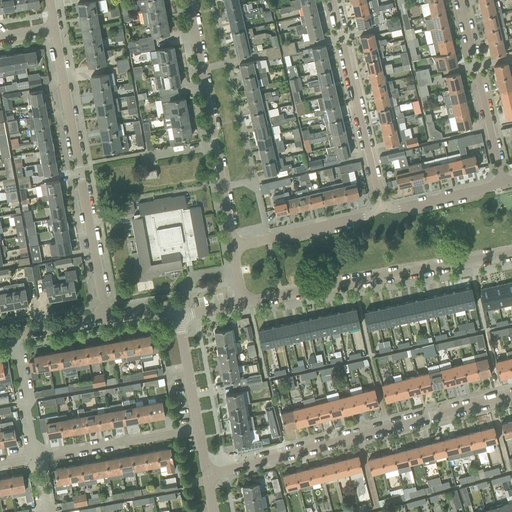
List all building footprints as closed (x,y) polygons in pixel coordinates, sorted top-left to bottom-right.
[(15,10),(13,0),(1,0),(3,12),(15,10)] [(25,0),(13,0),(15,10),(27,8),(25,0)] [(100,0),(102,0),(92,0),(93,1),(77,4),(80,16),(96,14),(102,13),(100,0)] [(145,0),(147,5),(138,7),(139,13),(142,12),(164,8),(162,0),(145,0)] [(223,0),(226,8),(240,5),(238,0),(223,0)] [(280,8),(279,9),(280,14),(292,11),(292,10),(298,9),(298,10),(302,9),(304,15),(317,12),(314,0),(291,6),(280,8)] [(444,12),(443,5),(446,5),(444,0),(438,0),(429,2),(424,3),(421,4),(424,17),(432,15),(444,12)] [(368,10),(366,1),(352,4),(355,16),(379,11),(385,9),(384,5),(378,6),(371,8),(372,9),(368,10)] [(500,7),(494,8),(492,1),(480,4),(483,17),(495,14),(501,13),(500,7)] [(242,14),(240,5),(226,8),(229,20),(252,15),(252,14),(259,13),(258,8),(251,9),(251,10),(245,12),(245,13),(242,14)] [(164,8),(142,12),(144,25),(150,24),(166,21),(164,8)] [(379,22),(378,16),(380,15),(379,11),(355,16),(358,29),(372,26),(371,24),(379,22)] [(320,25),(317,12),(304,15),(300,16),(302,24),(295,26),(296,30),(320,25)] [(447,25),(444,12),(432,15),(424,17),(422,17),(425,31),(430,30),(435,29),(435,28),(447,25)] [(501,13),(495,14),(483,17),(486,30),(498,27),(504,26),(502,18),(506,17),(505,12),(501,13)] [(98,26),(96,14),(80,16),(82,29),(98,26)] [(254,19),(252,15),(229,20),(231,32),(245,29),(243,20),(246,19),(247,21),(254,19)] [(386,20),(387,26),(400,23),(399,17),(386,20)] [(168,34),(166,21),(150,24),(153,36),(168,34)] [(401,29),(400,23),(387,26),(389,32),(401,29)] [(323,37),(320,25),(296,30),(297,35),(303,33),(303,34),(308,33),(310,40),(323,37)] [(450,38),(447,25),(435,28),(435,29),(430,30),(433,43),(438,41),(450,38)] [(100,38),(98,26),(82,29),(84,41),(100,38)] [(507,39),(504,26),(498,27),(486,30),(487,38),(486,38),(485,40),(486,44),(489,44),(489,43),(502,40),(507,39)] [(265,33),(257,35),(253,36),(252,28),(245,29),(231,32),(234,45),(259,39),(261,38),(261,39),(266,38),(265,33)] [(385,39),(380,41),(379,39),(375,40),(373,34),(360,37),(363,49),(383,45),(386,44),(385,39)] [(103,51),(100,38),(84,41),(87,54),(103,51)] [(417,38),(413,39),(408,40),(410,48),(415,47),(419,46),(417,38)] [(454,51),(450,38),(438,41),(433,43),(436,56),(441,54),(454,51)] [(257,52),(255,44),(260,43),(259,39),(234,45),(237,57),(257,52)] [(505,54),(502,40),(489,43),(489,44),(492,57),(505,54)] [(281,45),(282,51),(295,48),(294,42),(281,45)] [(325,45),(315,47),(311,48),(308,49),(310,57),(303,58),(304,63),(328,57),(325,45)] [(384,50),(383,45),(363,49),(365,61),(379,58),(384,57),(382,50),(384,50)] [(266,49),(267,54),(280,51),(278,46),(266,49)] [(173,47),(163,49),(149,51),(151,64),(159,63),(175,60),(173,47)] [(23,53),(26,66),(38,64),(35,48),(23,50),(23,53)] [(296,54),(295,48),(282,51),(284,57),(296,54)] [(105,64),(104,56),(107,55),(107,56),(113,55),(113,50),(111,51),(110,50),(103,51),(87,54),(89,67),(105,64)] [(281,57),(280,51),(267,54),(268,60),(281,57)] [(457,65),(454,51),(441,54),(436,56),(431,57),(436,65),(437,69),(444,68),(447,67),(457,65)] [(26,66),(23,53),(11,55),(14,68),(26,66)] [(14,68),(11,55),(0,57),(0,58),(3,76),(15,74),(14,68)] [(328,57),(307,62),(310,74),(317,73),(330,70),(328,57)] [(381,67),(379,58),(365,61),(368,74),(392,68),(391,64),(384,65),(385,67),(381,67)] [(177,72),(175,60),(159,63),(161,70),(153,72),(154,77),(177,72)] [(265,67),(261,68),(259,60),(239,65),(242,77),(266,72),(265,67)] [(507,63),(504,64),(494,66),(497,80),(510,77),(507,63)] [(386,74),(393,72),(410,68),(409,64),(401,66),(392,68),(368,74),(371,86),(385,83),(383,73),(386,73),(386,74)] [(415,71),(417,79),(430,76),(428,68),(415,71)] [(333,82),(330,70),(317,73),(319,79),(308,82),(309,87),(313,86),(333,82)] [(180,85),(177,72),(154,77),(153,77),(156,89),(159,89),(160,96),(178,93),(177,86),(180,85)] [(267,76),(266,72),(242,77),(245,89),(259,86),(256,77),(260,76),(260,78),(267,76)] [(107,74),(101,75),(91,77),(93,89),(109,86),(107,74)] [(459,74),(449,76),(446,77),(449,90),(462,87),(459,74)] [(510,77),(497,80),(500,93),(511,89),(511,75),(510,76),(510,77)] [(432,84),(430,76),(417,79),(419,87),(432,84)] [(303,89),(300,77),(289,79),(292,91),(303,89)] [(40,79),(28,81),(29,87),(41,85),(40,79)] [(398,92),(397,88),(393,88),(392,81),(385,83),(371,86),(374,98),(398,92)] [(336,94),(333,82),(313,86),(314,92),(321,90),(323,97),(336,94)] [(111,99),(110,92),(117,90),(116,85),(109,86),(93,89),(95,102),(111,99)] [(261,96),(259,86),(245,89),(248,102),(271,96),(270,92),(264,93),(264,95),(261,96)] [(465,100),(462,87),(449,90),(450,96),(444,98),(446,105),(452,103),(465,100)] [(511,89),(500,93),(503,106),(511,103),(511,89)] [(44,95),(43,90),(30,92),(32,104),(45,102),(47,101),(46,95),(44,95)] [(399,97),(399,96),(398,92),(374,98),(377,110),(390,107),(388,98),(392,97),(392,98),(399,97)] [(13,93),(2,95),(5,109),(13,108),(11,99),(14,99),(13,93)] [(186,111),(184,99),(179,99),(178,93),(160,96),(161,100),(161,101),(164,115),(170,114),(171,114),(186,111)] [(339,106),(336,94),(323,97),(317,98),(320,110),(339,106)] [(271,96),(248,102),(250,114),(268,110),(269,110),(267,102),(272,100),(279,99),(278,95),(271,96)] [(301,102),(299,95),(293,97),(295,104),(302,102),(301,102)] [(111,99),(95,102),(98,114),(114,112),(112,104),(118,103),(117,98),(111,99)] [(468,113),(465,100),(452,103),(455,116),(468,113)] [(47,114),(45,102),(32,104),(33,112),(28,113),(29,117),(34,116),(47,114)] [(305,114),(302,102),(295,104),(297,116),(305,114)] [(511,103),(503,106),(506,119),(511,117),(511,103)] [(320,110),(315,112),(316,117),(320,116),(321,120),(322,123),(324,122),(342,118),(339,106),(320,110)] [(396,114),(396,113),(392,114),(390,107),(377,110),(380,122),(404,117),(403,112),(396,114)] [(270,117),(268,110),(250,114),(253,126),(277,120),(284,119),(283,114),(270,117)] [(189,124),(186,111),(171,114),(172,121),(164,122),(165,128),(173,127),(189,124)] [(116,124),(114,112),(98,114),(100,127),(116,124)] [(471,126),(468,113),(455,116),(458,129),(471,126)] [(34,117),(26,118),(28,129),(36,128),(49,126),(48,118),(47,114),(34,116),(34,117)] [(405,121),(404,117),(380,122),(382,134),(396,131),(394,122),(398,121),(398,123),(405,121)] [(273,134),(271,126),(278,125),(287,123),(286,118),(284,119),(277,120),(253,126),(256,138),(273,134)] [(326,130),(320,132),(321,136),(345,130),(342,118),(324,122),(326,130)] [(14,123),(8,124),(9,133),(16,131),(14,123)] [(118,137),(117,129),(122,128),(121,123),(116,124),(100,127),(102,140),(118,137)] [(191,137),(189,124),(173,127),(175,139),(169,140),(170,146),(185,144),(184,138),(191,137)] [(51,137),(49,126),(36,128),(37,134),(30,135),(31,141),(34,140),(51,137)] [(308,129),(301,131),(304,140),(309,139),(314,137),(313,133),(309,134),(308,129)] [(314,137),(309,139),(310,143),(322,140),(328,139),(330,147),(347,142),(345,130),(321,136),(314,137)] [(409,139),(408,137),(408,136),(404,137),(403,130),(396,131),(382,134),(385,147),(398,144),(400,149),(418,145),(417,138),(409,139)] [(153,150),(151,140),(150,131),(144,132),(147,151),(153,150)] [(0,134),(0,146),(8,145),(7,140),(6,133),(0,134)] [(143,145),(142,135),(141,133),(135,134),(137,146),(143,145)] [(282,140),(278,141),(277,138),(275,139),(273,134),(256,138),(259,150),(283,145),(282,140)] [(475,144),(473,135),(456,138),(457,144),(458,144),(459,148),(475,144)] [(129,150),(127,140),(126,136),(118,137),(102,140),(104,152),(120,150),(120,152),(129,150)] [(53,149),(51,137),(34,140),(34,145),(39,144),(40,151),(53,149)] [(350,155),(347,142),(326,148),(327,154),(325,154),(326,158),(308,162),(310,170),(336,164),(335,159),(350,155)] [(10,157),(8,145),(0,146),(0,152),(1,158),(3,158),(10,157)] [(278,152),(284,151),(283,145),(259,150),(262,163),(276,159),(279,158),(278,152)] [(55,161),(53,149),(40,151),(42,163),(55,161)] [(412,149),(404,151),(412,184),(425,181),(422,168),(420,163),(408,166),(405,156),(413,154),(412,149)] [(412,184),(404,151),(387,155),(389,161),(398,159),(400,168),(394,169),(398,187),(412,184)] [(25,154),(19,155),(13,156),(15,168),(21,167),(23,167),(21,159),(26,158),(25,154)] [(474,156),(464,158),(461,159),(464,172),(477,169),(474,156)] [(12,169),(10,157),(3,158),(5,170),(12,169)] [(292,169),(290,163),(284,164),(282,158),(279,159),(279,158),(276,159),(262,163),(265,175),(292,169)] [(464,172),(461,159),(448,162),(451,175),(464,172)] [(57,173),(55,161),(42,163),(36,164),(38,176),(44,175),(57,173)] [(451,175),(448,162),(435,165),(438,178),(451,175)] [(354,171),(352,163),(342,165),(339,166),(343,182),(342,182),(346,199),(347,202),(359,199),(355,183),(350,184),(348,172),(354,171)] [(308,170),(306,164),(294,167),(295,173),(308,170)] [(438,178),(435,165),(422,168),(425,181),(438,178)] [(23,177),(21,167),(15,168),(18,184),(30,182),(29,176),(23,177)] [(15,184),(12,169),(5,170),(7,180),(3,180),(4,187),(15,184)] [(157,177),(156,169),(143,172),(144,180),(157,177)] [(323,205),(319,188),(313,189),(311,182),(310,182),(308,173),(303,174),(305,181),(307,189),(308,194),(311,207),(323,205)] [(290,178),(280,180),(282,186),(291,184),(290,178)] [(282,186),(280,180),(267,183),(268,189),(282,186)] [(59,181),(49,182),(40,184),(43,196),(48,195),(61,193),(59,181)] [(26,199),(25,189),(31,188),(30,182),(18,184),(21,200),(26,199)] [(346,199),(342,182),(331,185),(335,202),(346,199)] [(18,201),(15,184),(4,187),(5,193),(9,192),(11,202),(18,201)] [(335,202),(331,185),(319,188),(323,205),(335,202)] [(308,194),(307,189),(295,192),(296,197),(300,210),(311,207),(308,194)] [(300,210),(296,197),(290,198),(288,191),(283,193),(285,199),(288,213),(300,210)] [(63,204),(61,193),(48,195),(43,196),(42,196),(42,201),(49,200),(50,207),(63,204)] [(208,254),(200,207),(183,210),(182,206),(186,206),(184,195),(170,198),(170,200),(155,203),(155,201),(138,204),(140,214),(134,215),(134,218),(132,219),(140,267),(149,265),(151,274),(182,268),(181,259),(186,258),(186,257),(190,257),(190,258),(208,254)] [(28,198),(26,199),(21,200),(23,212),(28,211),(27,204),(29,203),(28,198)] [(288,213),(285,199),(273,202),(276,216),(288,213)] [(65,216),(63,204),(50,207),(52,218),(65,216)] [(121,207),(123,215),(131,213),(129,205),(121,207)] [(21,215),(13,216),(15,225),(22,224),(21,215)] [(67,228),(65,216),(52,218),(48,219),(46,220),(47,225),(53,224),(54,230),(67,228)] [(33,222),(25,223),(27,235),(36,233),(34,222),(33,222)] [(69,239),(67,228),(54,230),(56,242),(69,239)] [(72,252),(69,239),(56,242),(49,243),(52,255),(58,254),(62,253),(69,252),(72,252)] [(39,245),(38,245),(30,247),(31,254),(40,252),(39,245)] [(29,257),(27,247),(20,249),(21,259),(16,260),(17,265),(30,263),(29,257)] [(71,264),(70,259),(56,261),(57,267),(71,264)] [(38,264),(32,265),(34,279),(40,278),(38,264)] [(34,279),(32,265),(25,267),(28,280),(34,279)] [(78,284),(77,281),(75,270),(65,272),(66,275),(58,276),(59,283),(62,298),(76,296),(74,285),(78,284)] [(62,298),(59,283),(52,284),(50,274),(44,275),(44,278),(42,278),(43,287),(46,286),(49,301),(62,298)] [(23,283),(17,284),(18,290),(11,292),(14,307),(27,304),(25,289),(23,283)] [(511,305),(506,283),(494,286),(498,308),(511,305)] [(14,307),(11,292),(5,293),(3,286),(0,286),(0,312),(5,312),(4,309),(14,307)] [(494,286),(481,289),(485,311),(498,308),(494,286)] [(471,288),(460,291),(464,308),(475,306),(471,288)] [(464,308),(460,291),(451,293),(455,310),(464,308)] [(455,310),(451,293),(441,295),(445,312),(455,310)] [(445,312),(441,295),(432,297),(436,314),(445,312)] [(436,314),(432,297),(422,299),(426,316),(436,314)] [(426,316),(422,299),(413,301),(417,319),(426,316)] [(417,319),(413,301),(404,303),(408,321),(417,319)] [(408,321),(404,303),(394,305),(398,323),(408,321)] [(398,323),(394,305),(385,307),(389,325),(398,323)] [(389,325),(385,307),(376,309),(380,327),(389,325)] [(356,309),(345,311),(349,329),(359,326),(356,309)] [(376,309),(364,312),(368,329),(380,327),(376,309)] [(349,329),(345,311),(335,313),(339,331),(349,329)] [(339,331),(335,313),(326,315),(330,333),(339,331)] [(330,333),(326,315),(317,317),(320,335),(330,333)] [(320,335),(317,317),(307,319),(311,337),(320,335)] [(311,337),(307,319),(298,321),(302,339),(311,337)] [(302,339),(298,321),(288,323),(292,341),(302,339)] [(292,341),(288,323),(279,326),(283,343),(292,341)] [(252,338),(249,325),(243,327),(246,339),(252,338)] [(283,343),(279,326),(270,328),(274,345),(283,343)] [(270,328),(259,330),(262,348),(274,345),(270,328)] [(510,334),(508,328),(500,330),(502,336),(510,334)] [(214,332),(216,344),(232,342),(230,329),(214,332)] [(502,336),(500,330),(493,331),(494,338),(502,336)] [(482,334),(476,335),(468,337),(469,343),(476,341),(478,348),(485,347),(482,334)] [(159,353),(157,342),(151,344),(149,335),(136,338),(140,359),(140,358),(141,361),(153,359),(152,354),(159,353)] [(140,359),(136,338),(124,340),(127,361),(140,359)] [(127,361),(124,340),(111,342),(115,363),(127,361)] [(453,340),(445,342),(447,348),(454,346),(453,340)] [(115,363),(111,342),(98,345),(101,359),(108,358),(109,364),(115,363)] [(235,354),(232,342),(216,344),(219,357),(235,354)] [(447,348),(445,342),(437,344),(439,350),(447,348)] [(101,359),(98,345),(85,347),(88,362),(95,360),(96,364),(101,363),(101,359)] [(429,346),(422,347),(423,354),(424,358),(435,355),(433,345),(429,346)] [(88,362),(85,347),(73,349),(75,364),(88,362)] [(423,354),(422,347),(410,350),(412,358),(416,357),(416,355),(423,354)] [(75,364),(73,349),(60,351),(63,366),(63,370),(76,368),(75,364)] [(63,366),(60,351),(47,354),(48,356),(50,368),(63,366)] [(50,368),(48,356),(47,354),(34,356),(35,361),(29,362),(30,372),(44,370),(45,376),(51,375),(50,368)] [(237,367),(235,354),(219,357),(221,369),(237,367)] [(491,374),(488,365),(486,358),(475,361),(479,378),(491,374)] [(511,375),(508,359),(496,362),(500,378),(511,375)] [(479,378),(475,361),(463,364),(467,381),(479,378)] [(2,362),(0,362),(0,383),(4,383),(5,385),(12,383),(9,367),(3,369),(2,362)] [(467,381),(463,364),(451,367),(456,384),(467,381)] [(239,379),(238,372),(245,371),(244,365),(237,367),(221,369),(223,382),(239,379)] [(340,372),(340,369),(339,365),(331,367),(333,374),(340,372)] [(333,374),(331,367),(323,369),(325,375),(333,374)] [(456,384),(451,367),(440,370),(444,387),(456,384)] [(146,371),(143,372),(143,373),(144,378),(147,378),(157,376),(156,370),(156,369),(154,370),(148,371),(146,371)] [(444,387),(440,370),(428,373),(432,390),(444,387)] [(432,390),(428,373),(416,376),(421,393),(432,390)] [(104,379),(105,379),(104,374),(90,376),(91,382),(92,382),(93,387),(105,385),(104,379)] [(262,382),(260,376),(260,374),(249,376),(248,378),(246,378),(247,385),(250,384),(262,382)] [(293,382),(292,376),(284,377),(286,384),(293,382)] [(421,393),(416,376),(405,379),(409,396),(421,393)] [(409,396),(405,379),(393,382),(397,399),(409,396)] [(159,386),(157,380),(144,382),(146,388),(159,386)] [(263,388),(262,382),(250,384),(251,390),(263,388)] [(397,399),(393,382),(381,385),(385,402),(397,399)] [(40,390),(34,392),(35,398),(48,395),(54,394),(53,389),(54,389),(53,388),(48,389),(40,390)] [(378,405),(376,396),(374,389),(362,392),(366,409),(378,405)] [(90,401),(89,392),(81,394),(82,399),(82,402),(90,401)] [(242,392),(235,393),(226,395),(228,408),(244,405),(242,392)] [(366,409),(362,392),(350,395),(355,412),(366,409)] [(355,412),(350,395),(339,398),(343,415),(355,412)] [(56,404),(55,398),(42,400),(43,407),(56,405),(56,404)] [(138,421),(136,406),(134,398),(121,401),(123,409),(125,423),(126,426),(133,425),(133,422),(138,421)] [(154,398),(148,400),(148,404),(151,419),(163,416),(163,417),(164,416),(161,402),(156,403),(155,399),(154,398)] [(343,415),(339,398),(327,401),(332,418),(343,415)] [(141,401),(135,402),(136,406),(138,421),(151,419),(148,404),(143,405),(142,401),(141,401)] [(332,418),(327,401),(316,404),(320,421),(332,418)] [(320,421),(316,404),(304,407),(308,424),(320,421)] [(246,417),(244,405),(228,408),(230,420),(246,417)] [(113,425),(110,411),(109,406),(104,406),(105,412),(97,413),(100,428),(113,425)] [(100,428),(97,413),(96,407),(91,408),(92,414),(85,415),(87,430),(100,428)] [(308,424),(304,407),(292,410),(297,427),(308,424)] [(87,430),(85,415),(83,408),(78,409),(79,416),(72,418),(74,432),(87,430)] [(125,423),(123,409),(110,411),(113,425),(113,428),(121,427),(121,424),(125,423)] [(297,427),(292,410),(280,413),(285,430),(297,427)] [(74,432),(72,418),(67,419),(66,414),(58,416),(62,434),(74,432)] [(62,434),(58,416),(39,419),(41,432),(48,431),(49,437),(62,434)] [(246,417),(230,420),(232,433),(248,430),(254,429),(252,416),(246,417)] [(511,420),(501,423),(504,437),(511,435),(511,420)] [(12,421),(0,422),(0,426),(1,431),(3,445),(16,443),(12,421)] [(277,423),(271,425),(273,436),(279,435),(280,434),(277,423)] [(493,427),(481,431),(484,445),(497,441),(493,427)] [(251,443),(249,433),(248,430),(232,433),(235,446),(251,443)] [(484,445),(481,431),(468,434),(472,448),(479,446),(484,445)] [(472,448),(468,434),(456,437),(459,451),(461,457),(473,454),(472,448)] [(459,451),(456,437),(443,440),(447,455),(448,460),(461,457),(459,451)] [(447,455),(443,440),(431,444),(434,458),(447,455)] [(434,458),(431,444),(418,447),(422,461),(423,466),(436,463),(434,458)] [(422,461),(418,447),(406,450),(409,464),(422,461)] [(177,453),(171,455),(170,448),(169,448),(169,449),(157,451),(159,464),(161,472),(174,470),(172,463),(178,462),(177,453)] [(409,464),(406,450),(393,453),(397,467),(409,464)] [(159,464),(157,451),(144,453),(146,466),(159,464)] [(144,453),(131,456),(134,469),(134,472),(147,470),(146,466),(144,453)] [(397,467),(393,453),(381,457),(384,471),(397,467)] [(134,469),(131,456),(118,458),(122,477),(135,475),(134,469)] [(358,456),(345,459),(349,473),(362,470),(358,456)] [(384,471),(381,457),(368,460),(372,474),(384,471)] [(118,458),(106,460),(108,473),(115,472),(116,478),(122,477),(118,458)] [(349,473),(345,459),(333,463),(336,477),(344,475),(349,473)] [(108,473),(106,460),(93,462),(95,476),(102,474),(104,483),(110,482),(108,473)] [(97,483),(95,476),(93,462),(80,465),(83,478),(84,485),(97,483)] [(336,477),(333,463),(320,466),(324,480),(325,484),(337,481),(336,477)] [(83,478),(80,465),(68,467),(70,480),(77,479),(78,486),(84,485),(83,478)] [(324,480),(320,466),(308,469),(311,483),(324,480)] [(70,480),(68,467),(55,469),(54,469),(57,482),(54,483),(56,490),(71,487),(70,480)] [(311,483),(308,469),(295,472),(299,486),(311,483)] [(299,486),(295,472),(282,476),(286,490),(299,486)] [(509,474),(500,477),(501,483),(511,480),(509,474)] [(22,475),(9,477),(12,492),(12,495),(32,492),(29,478),(23,480),(22,475)] [(12,492),(9,477),(0,478),(0,499),(5,498),(5,493),(12,492)] [(271,480),(274,492),(279,490),(276,478),(271,480)] [(442,489),(440,484),(439,478),(426,481),(429,493),(442,489)] [(448,481),(440,484),(442,489),(450,487),(448,481)] [(486,481),(477,484),(478,489),(488,486),(486,481)] [(176,482),(166,484),(163,485),(164,491),(177,488),(176,482)] [(242,486),(244,499),(260,496),(258,483),(242,486)] [(459,489),(465,506),(471,504),(465,487),(459,489)] [(418,496),(417,490),(408,492),(410,498),(418,496)] [(450,492),(455,509),(462,507),(456,490),(450,492)] [(87,505),(86,499),(85,494),(73,496),(73,501),(75,507),(87,505)] [(398,495),(391,497),(392,503),(400,501),(398,495)] [(263,509),(260,496),(244,499),(247,511),(263,509)] [(392,503),(391,497),(383,499),(385,505),(392,503)] [(424,498),(415,500),(417,506),(426,503),(424,498)] [(417,506),(415,500),(406,503),(408,509),(417,506)] [(73,501),(61,503),(62,509),(75,507),(73,501)]
